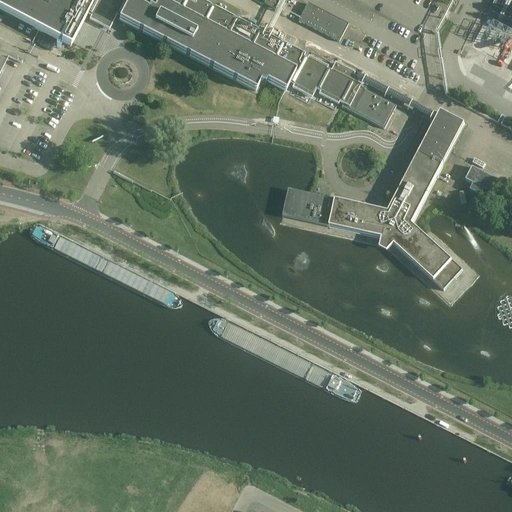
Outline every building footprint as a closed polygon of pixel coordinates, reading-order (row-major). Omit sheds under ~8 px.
[(361,77),(360,77),(364,70),(340,57),(336,65),(312,53),(308,61),(304,59),(306,57),(196,0),(0,0),(0,11),(70,48),(87,16),(108,27),(114,15),(121,19),(119,21),(255,93),(260,84),(264,87),(266,83),(285,93),(289,85),(317,100),(316,103),(358,125),(362,118),(386,130),(397,108),(361,89),(363,86),(364,86),(365,86),(366,86),(367,85),(367,84),(368,84),(368,83),(368,82),(367,81),(366,80),(362,77),(361,77)] [(268,0),(265,5),(275,10),(280,0),(268,0)] [(508,12),(511,2),(511,0),(501,0),(498,7),(508,12)] [(307,5),(306,6),(298,22),(339,43),(347,27),(307,5)] [(369,209),(296,193),(289,191),(282,218),(384,241),(381,252),(389,257),(395,248),(444,293),(462,272),(413,226),(467,123),(442,110),(388,213),(369,209)] [(468,166),(466,169),(465,172),(470,174),(466,182),(473,186),(470,192),(482,198),(485,192),(493,196),(499,183),(468,166)]
